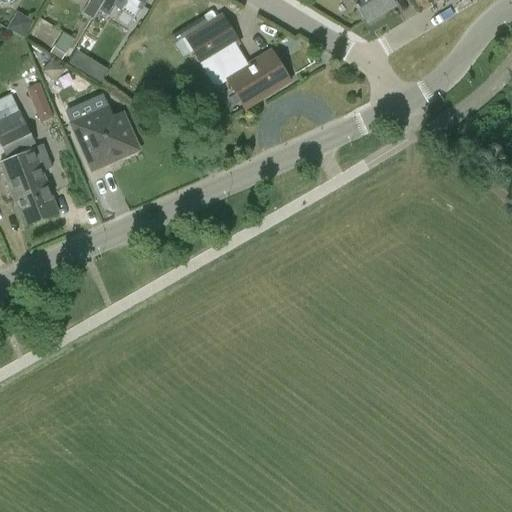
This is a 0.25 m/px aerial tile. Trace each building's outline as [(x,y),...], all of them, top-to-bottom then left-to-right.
[(98,10),(99,10),(104,0),(90,0),(82,14),(92,20),(98,10)] [(115,6),(116,7),(136,20),(147,0),(104,0),(99,10),(109,16),(115,6)] [(353,0),(366,21),(395,4),(392,0),(353,0)] [(17,12),(11,30),(28,36),(35,19),(17,12)] [(220,86),(229,80),(244,105),(272,88),(274,92),(290,82),(272,52),(247,66),(236,46),(240,44),(223,16),(186,38),(203,66),(214,85),(220,86)] [(67,56),(74,39),(63,35),(56,52),(67,56)] [(80,49),(75,57),(105,79),(111,70),(80,49)] [(39,83),(26,88),(41,124),(53,118),(39,83)] [(0,100),(0,143),(7,157),(36,143),(19,110),(18,111),(11,95),(0,100)] [(136,153),(139,145),(135,137),(132,136),(122,113),(113,117),(109,108),(72,124),(93,170),(124,156),(127,157),(136,153)] [(59,213),(43,172),(52,168),(43,145),(0,162),(0,164),(5,178),(24,227),(59,213)]
